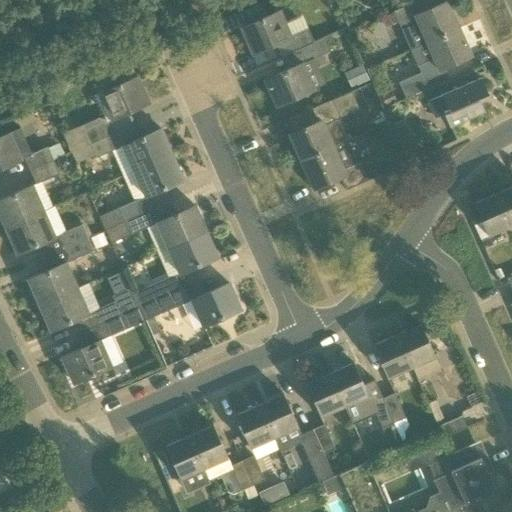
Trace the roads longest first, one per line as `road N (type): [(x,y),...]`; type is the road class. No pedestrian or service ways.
road 1 (residential): [(305,338),(209,127),(196,66)]
road 2 (residential): [(59,446),(305,338)]
road 3 (residential): [(511,409),(452,276),(409,242)]
road 4 (residential): [(409,242),(448,181),(490,140),(511,131)]
road 5 (residential): [(305,338),(343,315),(409,242)]
road 6 (residential): [(59,446),(0,334)]
